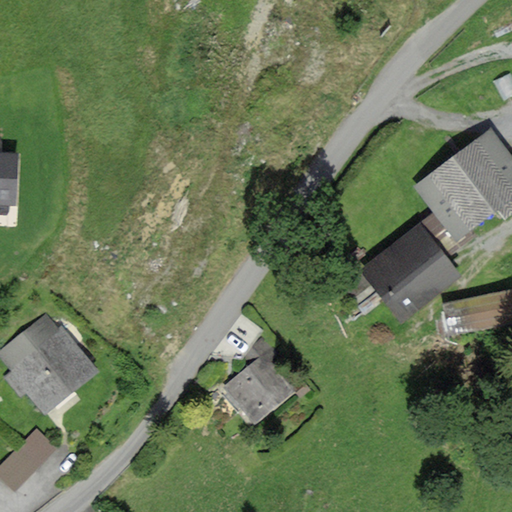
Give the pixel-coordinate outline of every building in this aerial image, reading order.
[(511,158),(492,131),(418,186),(456,237),(498,206),(505,216),(511,210),(511,158)] [(0,200),(13,202),(16,156),(0,154),(0,200)] [(444,233),(431,215),(363,268),(402,318),(460,273),(434,241),(444,233)] [(511,318),(511,290),(458,303),(464,330),(511,318)] [(57,332),(44,317),(1,352),(15,370),(7,376),(22,395),(29,390),(45,411),(97,370),(63,328),(57,332)] [(297,384),(278,361),(281,358),(266,340),(250,353),(257,362),(228,387),(256,419),(297,384)] [(54,449),(38,433),(0,469),(0,473),(14,488),(54,449)]
